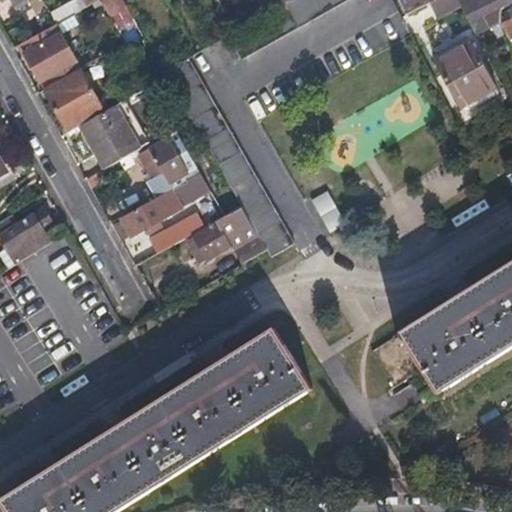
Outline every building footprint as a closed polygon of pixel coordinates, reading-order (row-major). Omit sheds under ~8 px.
[(13,0),(18,9),(35,0),(13,0)] [(99,0),(109,17),(125,7),(121,0),(99,0)] [(286,0),(270,10),(235,30),(225,35),(239,58),(342,0),(286,0)] [(264,0),(270,10),(286,0),(264,0)] [(457,0),(468,21),(480,16),(487,29),(495,24),(497,16),(494,8),(509,1),(508,0),(457,0)] [(57,23),(17,45),(37,80),(44,77),(48,84),(79,67),(60,33),(72,27),(67,17),(57,23)] [(511,47),(511,19),(501,25),(511,47)] [(456,106),(492,88),(469,42),(433,61),(456,106)] [(264,249),(263,250),(267,256),(292,242),(186,57),(162,71),(181,104),(240,207),(264,249)] [(48,84),(42,88),(66,131),(78,124),(103,110),(79,67),(48,84)] [(78,124),(102,168),(138,148),(114,104),(103,110),(78,124)] [(184,173),(165,140),(147,149),(167,183),(184,173)] [(198,173),(119,217),(130,238),(164,219),(163,216),(171,211),(168,207),(205,186),(198,173)] [(326,192),(310,200),(326,232),(342,224),(326,192)] [(231,249),(239,264),(263,250),(264,249),(240,207),(223,217),(184,239),(198,262),(224,247),(227,251),(231,249)] [(0,240),(15,265),(49,242),(43,230),(44,229),(40,224),(46,220),(41,211),(35,215),(36,217),(0,238),(0,240)] [(40,224),(44,229),(50,226),(46,220),(40,224)] [(137,245),(145,260),(176,243),(168,228),(137,245)] [(436,395),(511,346),(511,262),(398,335),(420,371),(436,395)] [(116,511),(310,390),(273,331),(0,500),(0,501),(6,511),(116,511)] [(420,371),(398,335),(369,353),(392,388),(420,371)]
